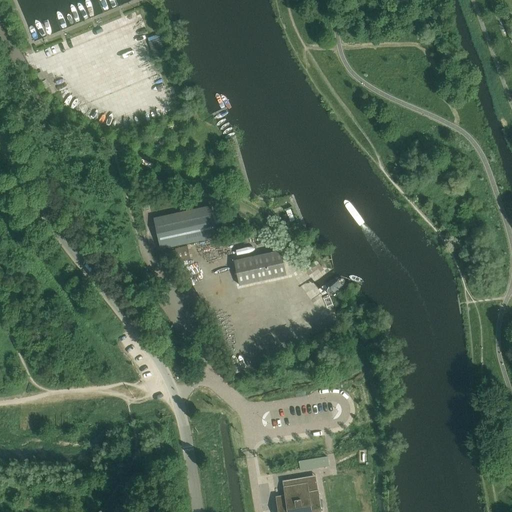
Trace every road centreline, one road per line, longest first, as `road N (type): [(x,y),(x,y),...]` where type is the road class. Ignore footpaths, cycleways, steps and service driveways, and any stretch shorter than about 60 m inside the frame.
road 1 (unclassified): [(197,511),(170,384),(56,228),(0,133)]
road 2 (track): [(0,403),(50,392),(174,396)]
